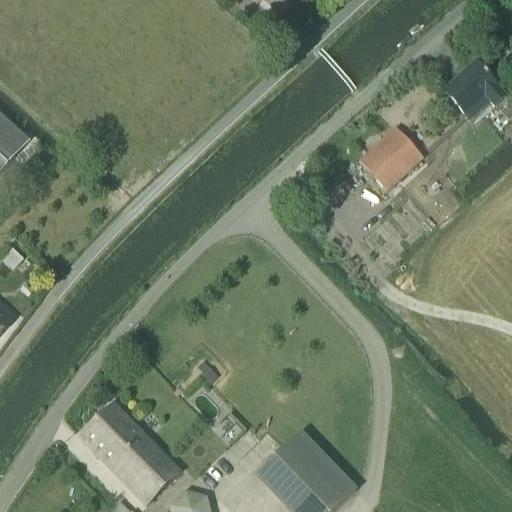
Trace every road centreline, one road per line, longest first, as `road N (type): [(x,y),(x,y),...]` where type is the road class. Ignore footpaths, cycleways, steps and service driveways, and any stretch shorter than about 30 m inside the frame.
road 1 (unclassified): [(0,502),(73,390),(163,285),(475,0)]
road 2 (unclassified): [(0,363),(123,219),(360,0)]
road 3 (track): [(511,331),(412,308),(274,181)]
